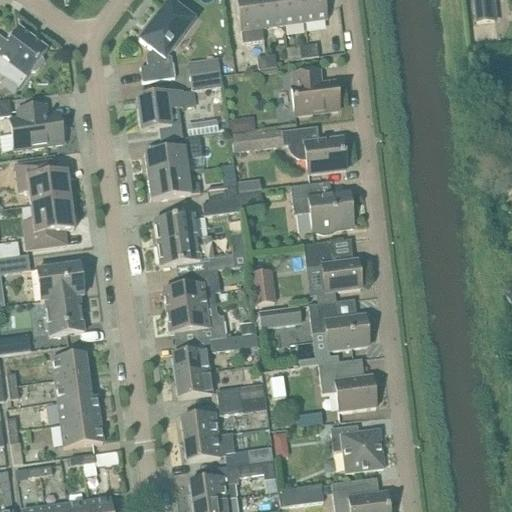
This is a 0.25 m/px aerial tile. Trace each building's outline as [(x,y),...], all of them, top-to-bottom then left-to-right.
[(261,31),(257,0),(235,0),(240,34),(241,34),(242,46),(262,43),(261,31)] [(283,28),(279,0),(257,0),(261,31),(283,28)] [(305,25),(301,0),(279,0),(283,28),(305,25)] [(301,0),(305,25),(326,22),(323,0),(301,0)] [(474,0),(474,1),(477,25),(480,24),(495,23),(492,0),(474,0)] [(168,4),(139,43),(151,52),(146,60),(147,69),(140,69),(142,85),(174,81),(171,59),(168,57),(183,37),(193,23),(168,4)] [(0,80),(16,93),(26,80),(34,69),(47,53),(18,31),(8,44),(0,38),(0,80)] [(316,46),(307,48),(309,60),(318,59),(316,46)] [(291,63),(309,60),(307,48),(290,50),(291,63)] [(274,57),(265,58),(267,71),(276,69),(274,57)] [(267,71),(265,58),(256,59),(258,72),(267,71)] [(191,78),(219,74),(218,64),(189,68),(191,78)] [(219,74),(191,78),(191,79),(189,79),(191,94),(221,90),(219,74)] [(318,74),(298,76),(293,77),(294,90),(291,91),(294,118),(338,113),(335,85),(320,87),(318,74)] [(141,134),(160,131),(171,130),(168,112),(183,110),(181,94),(136,100),(141,134)] [(505,102),(495,103),(496,113),(506,111),(505,102)] [(0,120),(11,119),(8,103),(0,104),(0,120)] [(41,110),(21,113),(17,113),(18,122),(10,124),(14,153),(62,146),(58,117),(43,119),(41,110)] [(241,121),(229,122),(230,134),(242,133),(241,121)] [(316,130),(297,132),(281,134),(283,149),(289,148),(290,152),(292,155),(294,158),(298,160),(302,161),(305,161),(307,177),(345,173),(341,141),(318,144),(316,130)] [(245,147),(250,146),(248,136),(230,139),(232,152),(239,151),(239,154),(245,153),(245,147)] [(147,180),(187,174),(185,162),(202,159),(199,138),(170,142),(172,153),(144,157),(147,180)] [(511,139),(503,140),(505,160),(511,159),(511,139)] [(30,209),(70,204),(66,175),(48,177),(46,163),(15,167),(18,196),(28,194),(30,209)] [(188,187),(187,174),(147,180),(150,203),(190,198),(190,197),(199,196),(198,185),(188,187)] [(237,184),(238,195),(260,192),(259,182),(237,184)] [(329,235),(335,232),(353,230),(348,196),(321,199),(320,186),(300,189),(289,190),(293,218),(309,216),(312,235),(316,235),(323,236),(329,235)] [(208,206),(237,202),(237,196),(235,187),(206,191),(208,206)] [(259,193),(237,196),(237,202),(239,211),(261,208),(259,193)] [(237,202),(208,206),(202,206),(203,219),(239,214),(239,211),(237,202)] [(70,204),(30,209),(32,223),(23,224),(26,253),(58,249),(56,234),(74,232),(70,204)] [(156,247),(196,242),(192,218),(153,223),(156,247)] [(199,265),(196,242),(156,247),(160,271),(199,265)] [(325,296),(341,294),(360,291),(357,264),(341,266),(340,261),(337,258),(332,259),(330,245),(302,248),(305,271),(321,269),(325,296)] [(0,277),(30,273),(28,258),(0,261),(0,277)] [(232,258),(205,262),(206,275),(217,273),(234,271),(232,258)] [(40,304),(82,299),(78,267),(36,273),(40,304)] [(198,287),(163,292),(166,314),(205,309),(216,307),(214,296),(220,295),(217,273),(206,275),(196,276),(198,287)] [(266,280),(248,282),(253,308),(275,305),(271,280),(266,280)] [(248,291),(238,292),(239,302),(249,301),(248,291)] [(82,299),(40,304),(40,305),(44,304),(49,340),(83,335),(78,300),(82,299)] [(328,354),(348,352),(368,349),(364,319),(337,323),(334,305),(308,308),(311,337),(326,335),(328,354)] [(205,309),(166,314),(169,337),(197,333),(198,344),(209,343),(226,340),(223,319),(207,321),(205,309)] [(298,309),(258,314),(260,331),(300,326),(298,309)] [(241,327),(242,339),(253,337),(252,326),(241,327)] [(0,341),(0,358),(30,354),(27,338),(0,341)] [(226,340),(209,343),(211,355),(233,352),(232,340),(226,340)] [(175,380),(209,375),(206,353),(172,358),(175,380)] [(54,384),(87,379),(84,357),(51,362),(54,384)] [(314,361),(298,363),(299,370),(318,368),(325,367),(338,365),(337,358),(329,359),(314,361)] [(335,396),(338,415),(375,411),(371,379),(351,382),(347,379),(345,364),(338,365),(325,367),(318,368),(321,397),(335,396)] [(212,397),(209,375),(175,380),(178,402),(212,397)] [(8,390),(17,389),(15,376),(6,377),(8,390)] [(90,400),(87,379),(54,384),(57,405),(90,401),(90,400)] [(216,394),(218,406),(245,402),(264,400),(262,387),(216,394)] [(17,389),(8,390),(10,403),(18,401),(17,389)] [(96,399),(90,400),(90,401),(57,405),(60,428),(99,422),(96,399)] [(264,400),(245,402),(247,415),(266,412),(264,400)] [(245,402),(218,406),(219,419),(247,415),(245,402)] [(320,415),(304,417),(306,429),(322,427),(320,415)] [(200,418),(180,421),(183,443),(217,438),(214,416),(200,418)] [(8,435),(17,434),(15,421),(6,422),(8,435)] [(102,445),(99,422),(60,428),(63,451),(102,445)] [(357,428),(330,432),(333,455),(342,454),(345,476),(383,471),(378,433),(358,436),(357,428)] [(17,434),(8,435),(9,447),(18,446),(17,434)] [(217,438),(183,443),(186,465),(206,462),(220,460),(220,457),(224,457),(226,469),(249,466),(247,454),(234,455),(231,437),(217,438)] [(284,437),(274,438),(275,448),(285,447),(284,437)] [(21,467),(18,446),(9,447),(12,468),(21,467)] [(116,454),(94,457),(95,465),(96,470),(118,467),(116,454)] [(94,457),(81,458),(83,467),(84,467),(86,479),(97,478),(96,470),(95,465),(94,457)] [(83,467),(81,458),(69,460),(70,469),(83,467)] [(249,466),(226,469),(227,479),(228,480),(228,482),(236,481),(251,479),(263,477),(266,497),(277,495),(277,493),(274,476),(272,463),(249,466)] [(51,469),(38,470),(40,479),(52,478),(51,469)] [(38,470),(26,472),(27,481),(39,479),(40,479),(38,470)] [(0,475),(0,484),(8,484),(7,475),(0,475)] [(223,480),(189,484),(192,506),(226,502),(233,501),(231,487),(237,486),(237,485),(236,481),(228,482),(228,480),(227,479),(223,480)] [(359,483),(330,487),(333,511),(388,511),(386,496),(361,499),(359,483)] [(320,488),(277,493),(277,495),(279,511),(322,506),(320,488)] [(87,505),(88,511),(111,511),(110,501),(87,505)] [(226,502),(192,506),(192,511),(235,511),(234,501),(233,501),(226,502)]
